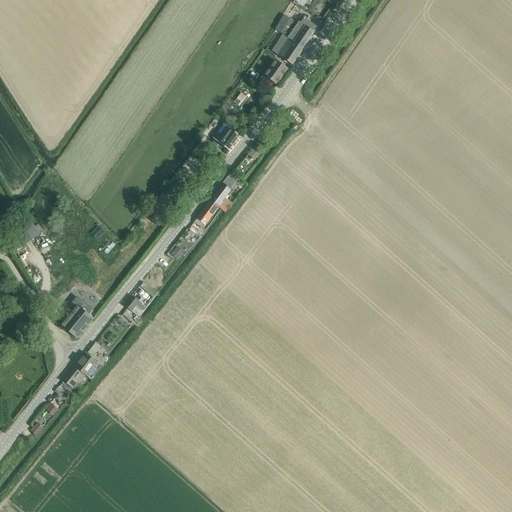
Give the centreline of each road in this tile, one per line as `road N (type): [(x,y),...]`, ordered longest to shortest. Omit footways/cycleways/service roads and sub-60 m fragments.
road 1 (unclassified): [(74,360),(353,0)]
road 2 (unclassified): [(74,360),(0,242)]
